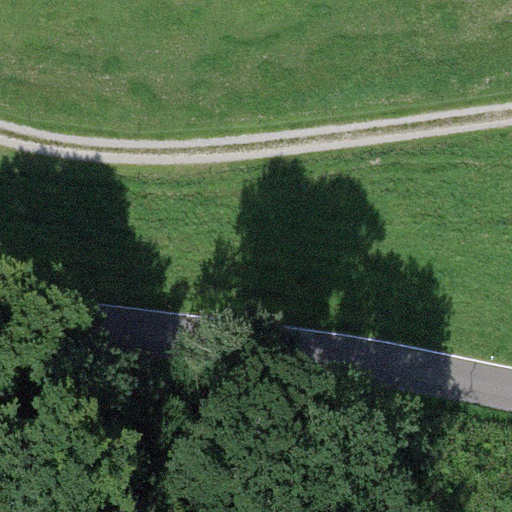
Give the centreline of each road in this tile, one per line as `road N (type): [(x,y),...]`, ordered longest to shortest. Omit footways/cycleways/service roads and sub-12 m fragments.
road 1 (tertiary): [(511,410),(0,332)]
road 2 (track): [(0,139),(112,162),(208,161),(511,116)]
